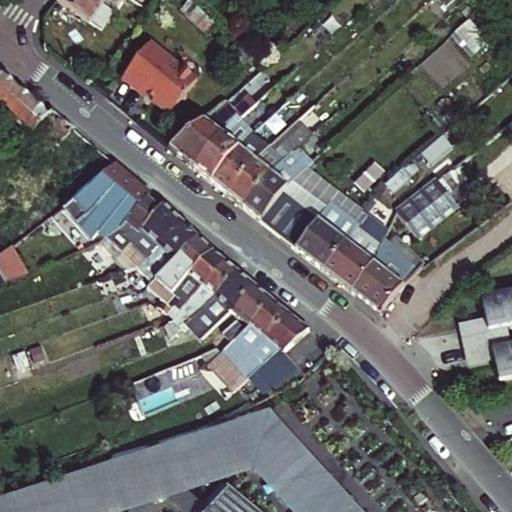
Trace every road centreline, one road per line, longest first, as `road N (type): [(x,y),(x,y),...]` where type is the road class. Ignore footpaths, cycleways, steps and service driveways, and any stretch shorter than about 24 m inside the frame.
road 1 (tertiary): [(0,45),(366,338),(511,497)]
road 2 (unknown): [(366,338),(495,243)]
